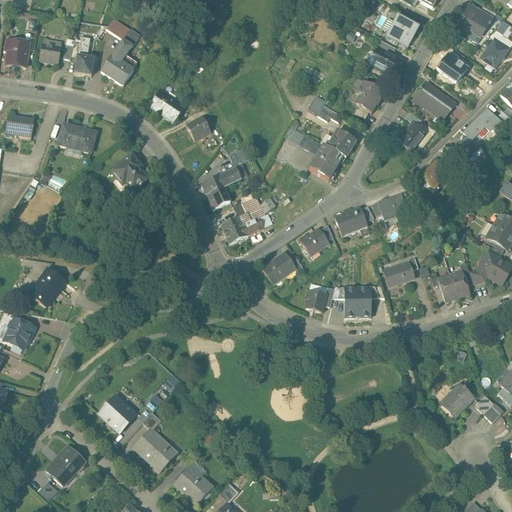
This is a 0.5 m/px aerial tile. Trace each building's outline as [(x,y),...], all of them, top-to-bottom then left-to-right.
[(438,1),(436,0),(399,0),(410,7),(413,0),(415,0),(433,10),(438,1)] [(496,16),(482,8),(479,13),(490,20),(490,21),(492,22),(496,16)] [(474,20),(464,13),(456,26),(480,41),(492,22),(490,21),(490,20),(479,13),(474,20)] [(424,25),(408,17),(405,23),(417,31),(415,35),(418,36),(424,25)] [(405,23),(397,19),(387,38),(407,49),(415,35),(402,27),(405,23)] [(139,38),(114,21),(106,30),(122,41),(132,48),(139,38)] [(417,31),(405,23),(402,27),(415,35),(417,31)] [(502,25),(495,34),(502,39),(509,29),(502,25)] [(225,35),(218,27),(213,31),(220,39),(225,35)] [(502,39),(495,34),(490,40),(494,43),(500,47),(505,41),(502,39)] [(90,40),(80,39),(80,42),(77,60),(74,75),(91,78),(94,60),(87,59),(90,40)] [(75,42),(67,40),(63,60),(70,62),(71,59),(75,42)] [(29,44),(7,41),(5,52),(8,53),(6,67),(26,69),(28,52),(29,44)] [(80,42),(75,41),(75,42),(71,59),(77,60),(80,42)] [(132,48),(122,41),(112,58),(121,64),(125,57),(132,48)] [(500,47),(494,43),(479,63),(494,73),(508,53),(500,47)] [(61,49),(42,46),(39,63),(58,67),(61,49)] [(395,51),(385,46),(382,51),(392,56),(395,51)] [(402,64),(384,54),(379,62),(382,64),(377,72),(392,81),(402,64)] [(121,64),(112,58),(111,58),(101,73),(123,88),(133,72),(136,65),(125,57),(121,64)] [(466,72),(448,59),(437,74),(455,88),(466,72)] [(383,96),(364,85),(359,93),(356,99),(359,100),(354,108),(358,110),(368,116),(371,117),(375,109),(376,110),(379,104),(378,103),(383,96)] [(454,110),(425,88),(420,94),(420,93),(418,95),(419,95),(411,105),(441,127),(454,110)] [(184,108),(160,92),(149,109),(173,125),(184,108)] [(511,111),(511,92),(508,96),(506,94),(499,100),(511,113),(511,111)] [(195,101),(185,95),(181,101),(191,107),(195,101)] [(341,121),(323,110),(317,119),(327,125),(330,121),(338,126),(341,121)] [(368,116),(358,110),(354,117),(364,123),(368,116)] [(485,115),(462,139),(466,143),(471,147),(484,133),(488,137),(491,135),(493,137),(500,130),(495,124),(485,115)] [(510,126),(501,117),(495,124),(500,130),(503,132),(510,126)] [(34,122),(8,118),(5,136),(14,137),(15,135),(31,138),(32,131),(33,131),(33,129),(34,122)] [(202,119),(186,128),(194,144),(211,135),(202,119)] [(295,122),(284,140),(298,148),(304,138),(296,133),(298,128),(295,122)] [(424,130),(415,123),(412,127),(421,134),(424,130)] [(79,130),(63,126),(57,147),(90,156),(96,135),(86,132),(87,131),(79,129),(79,130)] [(412,127),(407,134),(406,133),(404,137),(401,142),(403,143),(399,150),(410,158),(426,138),(421,134),(412,127)] [(356,145),(337,134),(326,152),(342,161),(345,163),(356,145)] [(323,150),(304,138),(298,148),(317,160),(323,150)] [(466,143),(450,160),(460,169),(464,173),(480,156),(471,147),(466,143)] [(326,152),(323,150),(317,160),(309,173),(328,185),(342,161),(326,152)] [(239,153),(229,159),(234,169),(245,164),(239,153)] [(132,157),(111,173),(118,181),(122,178),(132,192),(147,181),(146,179),(146,178),(143,175),(142,175),(137,168),(139,167),(132,157)] [(460,169),(450,160),(445,165),(447,167),(454,173),(455,174),(460,169)] [(435,166),(429,173),(420,183),(420,184),(427,190),(432,195),(448,179),(441,172),(435,166)] [(447,167),(441,172),(448,179),(454,173),(447,167)] [(223,177),(201,187),(206,198),(223,190),(236,184),(240,182),(236,172),(223,178),(223,177)] [(427,190),(420,184),(416,188),(422,195),(427,190)] [(511,188),(506,184),(499,194),(511,202),(511,188)] [(223,190),(206,198),(213,212),(230,204),(223,190)] [(403,208),(400,200),(378,207),(381,219),(383,224),(406,216),(404,210),(405,210),(404,207),(403,208)] [(252,202),(242,206),(246,214),(256,210),(252,202)] [(378,207),(371,209),(375,221),(381,219),(378,207)] [(359,211),(334,222),(341,241),(367,231),(365,226),(360,213),(359,211)] [(373,223),(367,211),(360,213),(365,226),(373,223)] [(511,215),(504,211),(501,216),(511,222),(511,215)] [(239,219),(220,228),(224,237),(252,224),(247,215),(239,219)] [(270,215),(262,219),(265,224),(273,220),(270,215)] [(511,222),(501,216),(501,215),(493,227),(511,238),(511,222)] [(252,224),(224,237),(229,247),(248,238),(260,232),(255,223),(252,224)] [(511,242),(511,238),(493,227),(486,239),(494,244),(505,251),(507,252),(511,242)] [(333,241),(327,229),(320,234),(327,244),(333,241)] [(318,232),(300,245),(310,259),(329,247),(327,244),(320,234),(318,232)] [(505,251),(494,244),(491,249),(502,256),(505,251)] [(500,261),(488,254),(483,262),(486,266),(481,273),(487,278),(493,281),(500,286),(504,279),(507,279),(508,277),(507,274),(509,270),(498,263),(500,261)] [(284,255),(261,271),(273,288),(295,272),(296,272),(291,265),(284,255)] [(414,260),(408,263),(408,265),(409,265),(412,273),(418,271),(414,260)] [(303,272),(296,262),(291,265),(296,272),(295,272),(297,275),(303,272)] [(465,264),(459,266),(462,273),(464,278),(469,276),(465,264)] [(408,265),(383,273),(388,289),(414,281),(412,273),(409,265),(408,265)] [(66,284),(47,270),(41,279),(42,280),(29,298),(46,310),(59,292),(60,292),(66,284)] [(481,273),(478,271),(478,272),(469,274),(473,287),(484,283),(487,278),(481,273)] [(462,273),(450,277),(457,300),(469,296),(464,278),(462,273)] [(435,274),(429,276),(433,289),(439,287),(437,281),(435,274)] [(437,281),(439,287),(445,304),(457,300),(450,277),(437,281)] [(344,289),(334,289),(334,292),(332,301),(344,301),(344,290),(345,290),(344,289)] [(384,301),(380,289),(370,289),(370,290),(370,301),(384,301)] [(370,301),(370,290),(345,290),(344,290),(344,301),(344,320),(354,320),(354,319),(360,319),(360,320),(370,320),(370,301)] [(326,297),(309,293),(304,311),(322,316),(326,297)] [(30,316),(12,313),(10,319),(14,321),(14,320),(25,325),(30,316)] [(25,325),(14,320),(14,321),(13,323),(10,323),(8,328),(9,330),(4,343),(23,352),(26,345),(27,345),(34,330),(25,325)] [(453,362),(465,362),(465,353),(453,353),(453,362)] [(511,372),(499,386),(511,398),(511,372)] [(172,393),(182,383),(173,375),(163,385),(172,393)] [(459,387),(440,406),(454,420),(473,401),(465,393),(466,391),(463,389),(462,390),(459,387)] [(136,417),(115,398),(99,416),(119,435),(136,418),(136,417)] [(485,398),(474,409),(483,417),(491,409),(493,406),(485,398)] [(149,403),(136,417),(136,418),(143,424),(152,415),(157,410),(149,403)] [(500,417),(491,409),(483,417),(492,426),(500,417)] [(143,424),(142,425),(150,432),(150,431),(151,433),(161,423),(152,415),(143,424)] [(151,433),(150,431),(150,432),(134,449),(153,467),(155,464),(163,471),(176,456),(151,433)] [(85,463),(68,448),(45,473),(62,488),(85,463)] [(198,459),(189,451),(180,460),(189,468),(190,468),(198,459)] [(189,468),(173,486),(196,508),(213,490),(190,468),(189,468)] [(57,493),(48,485),(39,494),(48,503),(57,493)] [(228,485),(219,495),(228,504),(238,494),(228,485)]
